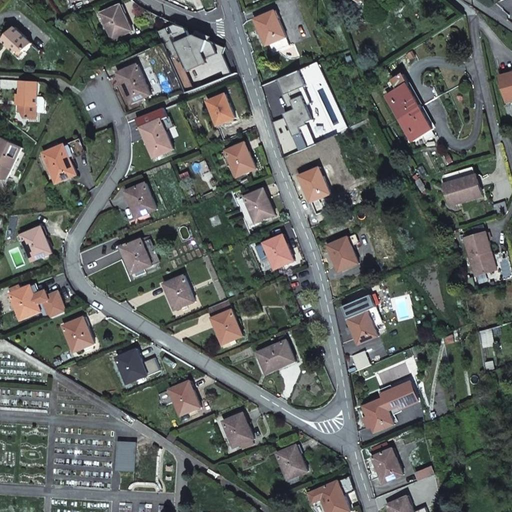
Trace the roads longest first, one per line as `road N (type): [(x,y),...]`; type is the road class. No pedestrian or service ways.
road 1 (residential): [(345,430),(297,418),(91,295),(74,251),(120,168),(122,140),(102,82)]
road 2 (residential): [(233,22),(317,264),(345,430)]
road 3 (unknown): [(470,0),(511,158)]
